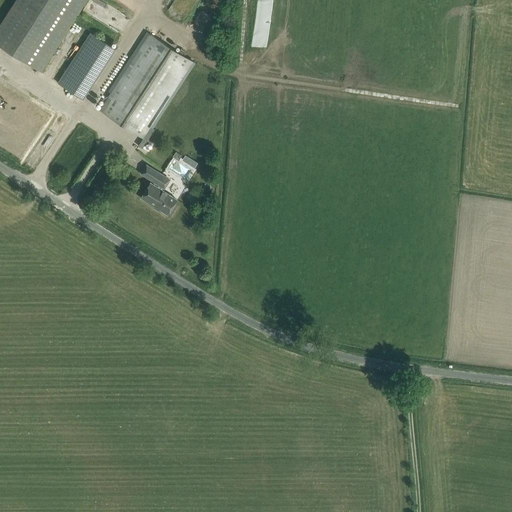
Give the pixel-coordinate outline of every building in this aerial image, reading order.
[(0,45),(41,72),(46,63),(87,0),(15,0),(0,24),(0,45)] [(125,17),(127,9),(117,6),(115,14),(125,17)] [(128,29),(132,19),(126,16),(122,26),(128,29)] [(83,99),(115,48),(90,32),(58,82),(83,99)] [(143,138),(192,61),(182,55),(184,51),(181,48),(178,52),(149,33),(100,110),(143,138)] [(155,121),(149,132),(154,135),(160,124),(155,121)] [(174,156),(180,160),(184,155),(178,151),(174,156)] [(141,173),(154,181),(153,184),(150,182),(141,197),(167,214),(170,209),(171,211),(175,204),(174,203),(176,199),(162,190),(164,187),(164,188),(169,179),(147,165),(141,173)]
